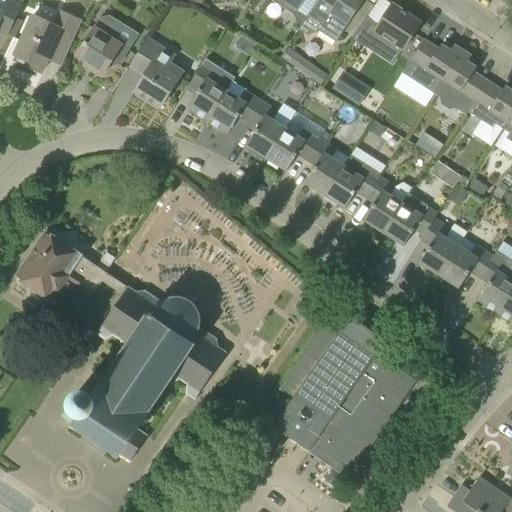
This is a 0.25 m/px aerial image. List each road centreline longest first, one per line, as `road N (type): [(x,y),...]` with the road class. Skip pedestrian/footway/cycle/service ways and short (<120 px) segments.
road 1 (residential): [(498,379),(197,156),(121,138),(87,141),(17,170)]
road 2 (residential): [(400,511),(498,379)]
